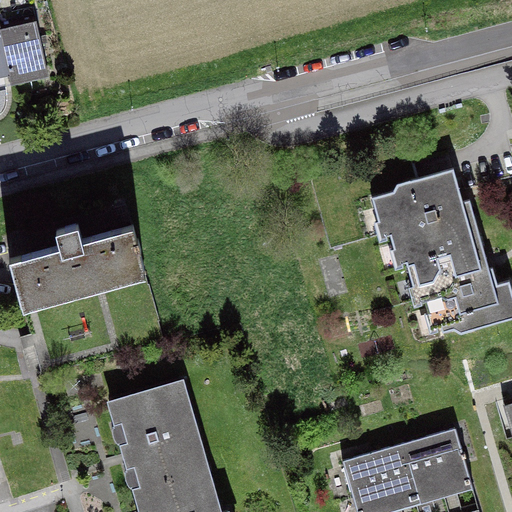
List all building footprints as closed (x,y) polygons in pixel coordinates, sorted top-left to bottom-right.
[(0,31),(9,70),(11,80),(34,75),(35,80),(48,77),(35,16),(0,23),(0,31)] [(0,71),(9,70),(0,32),(0,71)] [(453,167),(417,177),(411,158),(404,160),(398,140),(307,166),(330,247),(389,230),(394,247),(402,245),(413,284),(420,282),(429,312),(436,310),(442,331),(453,328),(461,332),(511,316),(511,290),(509,279),(497,283),(492,266),(489,267),(469,198),(462,200),(453,167)] [(144,266),(126,202),(3,237),(21,300),(144,266)] [(182,379),(148,389),(183,511),(267,511),(261,491),(218,503),(182,379)] [(183,511),(148,389),(114,399),(147,511),(183,511)] [(448,511),(479,511),(455,426),(426,435),(448,511)] [(448,511),(426,435),(399,443),(418,511),(448,511)] [(388,511),(418,511),(399,443),(371,451),(388,511)] [(388,511),(371,451),(342,459),(357,511),(388,511)]
